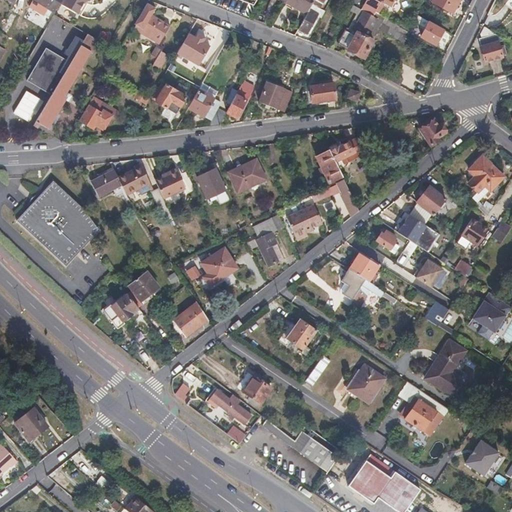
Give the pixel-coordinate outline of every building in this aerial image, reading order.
[(34,0),(56,12),(60,5),(62,0),(34,0)] [(62,0),(60,5),(78,15),(85,3),(89,2),(88,0),(62,0)] [(287,2),(308,14),(315,0),(288,0),(288,1),(287,2)] [(315,0),(308,14),(299,29),(308,33),(316,18),(326,0),(315,0)] [(348,10),(329,0),(326,0),(316,18),(338,29),(348,10)] [(453,13),(460,0),(434,0),(433,1),(453,13)] [(155,9),(147,4),(132,30),(158,46),(170,26),(152,15),(155,9)] [(409,33),(410,30),(377,13),(375,16),(354,5),(351,10),(357,13),(348,30),(356,35),(358,32),(374,40),(380,29),(404,42),(409,33)] [(422,36),(436,44),(444,30),(430,23),(422,36)] [(364,58),(374,40),(358,32),(356,35),(348,30),(346,29),(339,42),(349,48),(348,49),(364,58)] [(100,42),(88,34),(84,40),(80,38),(67,60),(47,48),(28,81),(48,93),(51,94),(52,95),(35,125),(40,128),(42,124),(50,129),(70,94),(68,93),(70,89),(91,52),(93,53),(100,42)] [(498,42),(504,40),(495,34),(479,38),(486,61),(495,58),(496,61),(502,59),(501,55),(507,54),(505,45),(499,46),(498,42)] [(198,35),(195,39),(188,35),(176,54),(198,67),(209,48),(202,43),(204,40),(198,35)] [(149,58),(152,68),(160,54),(159,51),(155,49),(149,58)] [(160,54),(152,68),(158,72),(167,58),(160,54)] [(388,78),(401,85),(404,79),(391,71),(388,78)] [(276,109),(284,89),(267,82),(259,102),(276,109)] [(312,102),(336,99),(334,83),(310,86),(312,102)] [(176,114),(186,96),(184,95),(187,89),(180,85),(176,90),(166,85),(164,88),(161,86),(154,98),(157,100),(157,102),(176,114)] [(231,105),(227,112),(237,118),(238,116),(240,117),(243,111),(241,110),(246,100),(244,99),(248,92),(240,87),(238,91),(234,98),(231,105)] [(45,98),(27,88),(15,110),(32,121),(45,98)] [(234,98),(238,91),(233,88),(229,95),(234,98)] [(347,98),(357,101),(360,93),(350,89),(347,98)] [(199,90),(188,108),(204,117),(214,98),(199,90)] [(225,102),(231,105),(234,98),(229,95),(225,102)] [(103,114),(90,106),(81,121),(94,129),(97,124),(105,129),(113,115),(105,111),(103,114)] [(210,126),(220,125),(227,112),(218,108),(210,122),(210,126)] [(420,129),(431,146),(438,141),(437,138),(445,133),(439,123),(436,125),(432,120),(420,129)] [(351,155),(361,150),(355,138),(338,147),(336,144),(329,147),(331,150),(329,151),(335,163),(346,158),(348,162),(353,159),(351,155)] [(341,176),(335,163),(329,151),(316,157),(329,182),(341,176)] [(469,170),(484,184),(489,189),(493,193),(500,185),(498,183),(504,177),(482,156),(469,170)] [(238,193),(267,179),(257,158),(228,171),(238,193)] [(122,186),(126,194),(150,182),(141,166),(118,177),(122,186)] [(163,177),(155,180),(159,188),(164,198),(186,188),(177,168),(168,172),(169,174),(163,177)] [(118,177),(114,169),(91,181),(99,197),(122,186),(118,177)] [(207,198),(225,190),(216,169),(198,177),(207,198)] [(36,203),(20,220),(68,266),(78,256),(86,247),(102,230),(86,208),(57,180),(38,201),(36,203)] [(352,217),(359,211),(343,180),(337,183),(343,194),(341,195),(352,217)] [(489,189),(484,184),(472,196),(477,202),(489,189)] [(417,202),(433,215),(445,199),(429,186),(417,202)] [(160,210),(168,207),(164,198),(159,188),(151,191),(160,210)] [(479,202),(476,206),(488,216),(495,206),(486,201),(483,206),(479,202)] [(323,223),(315,204),(288,217),(298,240),(308,235),(306,232),(323,223)] [(424,225),(408,214),(404,220),(400,226),(396,232),(411,242),(413,243),(424,225)] [(256,239),(268,266),(279,262),(271,245),(277,242),(272,232),(278,229),(273,217),(254,226),(259,237),(256,239)] [(488,230),(472,219),(460,236),(477,247),(488,230)] [(502,221),(492,235),(501,242),(511,227),(502,221)] [(438,233),(424,225),(413,243),(426,250),(438,233)] [(376,240),(390,250),(395,242),(393,240),(395,237),(384,229),(376,240)] [(210,286),(238,268),(224,247),(201,263),(208,274),(204,277),(210,286)] [(379,264),(360,252),(349,269),(368,282),(379,264)] [(419,270),(415,277),(430,286),(442,268),(427,259),(423,265),(419,270)] [(461,260),(455,270),(464,275),(466,276),(472,267),(461,260)] [(397,300),(368,282),(349,269),(341,281),(346,284),(341,291),(344,293),(343,295),(352,300),(351,302),(359,307),(370,290),(381,297),(382,295),(395,303),(397,300)] [(148,271),(129,286),(141,301),(160,287),(148,271)] [(510,306),(488,291),(480,304),(482,305),(479,309),(477,308),(472,317),(482,324),(492,330),(493,331),(496,327),(499,327),(503,321),(502,318),(510,306)] [(116,327),(140,309),(128,293),(105,312),(116,327)] [(432,322),(437,325),(438,324),(447,311),(448,309),(436,301),(425,318),(432,322)] [(186,337),(208,320),(197,303),(174,320),(186,337)] [(427,330),(432,322),(425,318),(421,315),(415,323),(427,330)] [(302,351),(317,331),(300,319),(296,326),(291,323),(278,341),(282,344),(286,339),(302,351)] [(492,330),(482,324),(477,332),(487,339),(492,330)] [(449,340),(424,378),(451,395),(458,385),(448,378),(466,350),(449,340)] [(330,361),(323,356),(306,380),(312,385),(330,361)] [(385,379),(364,364),(347,389),(369,403),(385,379)] [(254,376),(243,391),(261,404),(271,389),(254,376)] [(413,407),(423,392),(406,381),(397,395),(413,407)] [(240,400),(233,394),(229,399),(218,391),(212,399),(245,424),(252,416),(237,404),(240,400)] [(443,415),(448,409),(423,392),(413,407),(405,419),(422,430),(436,410),(443,415)] [(34,409),(14,425),(28,442),(40,433),(38,431),(46,424),(34,409)] [(443,415),(436,410),(422,430),(429,435),(443,415)] [(339,457),(302,433),(296,442),(267,421),(263,427),(328,472),(339,457)] [(499,452),(480,439),(464,463),(484,476),(499,452)] [(0,475),(10,467),(11,468),(17,461),(0,442),(0,475)] [(390,475),(384,471),(368,460),(365,458),(348,484),(373,501),(377,495),(403,511),(421,485),(394,468),(390,475)] [(112,486),(101,476),(94,484),(106,494),(112,486)] [(154,511),(155,511),(137,497),(125,510),(127,511),(154,511)] [(121,506),(115,501),(111,505),(117,511),(121,506)]
